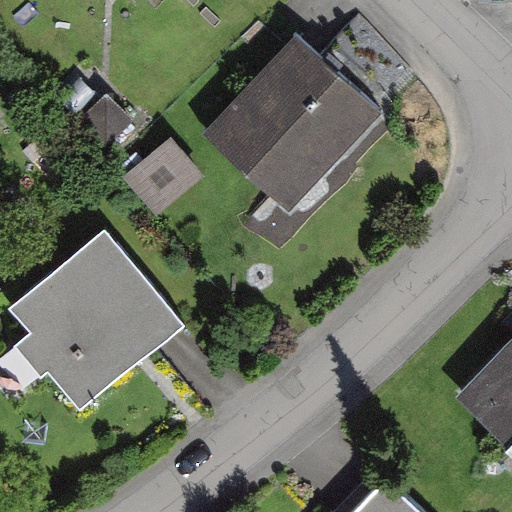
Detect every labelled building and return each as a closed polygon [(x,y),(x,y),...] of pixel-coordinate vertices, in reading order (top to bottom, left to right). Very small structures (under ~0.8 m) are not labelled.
[(369,113),(290,39),(198,137),(266,202),(313,152),(323,161),(369,113)] [(195,184),(164,144),(117,181),(148,221),(195,184)] [(174,324),(95,236),(0,320),(0,333),(73,415),(174,324)] [(511,332),(456,391),(511,444),(511,332)] [(395,511),(372,486),(341,511),(395,511)]
